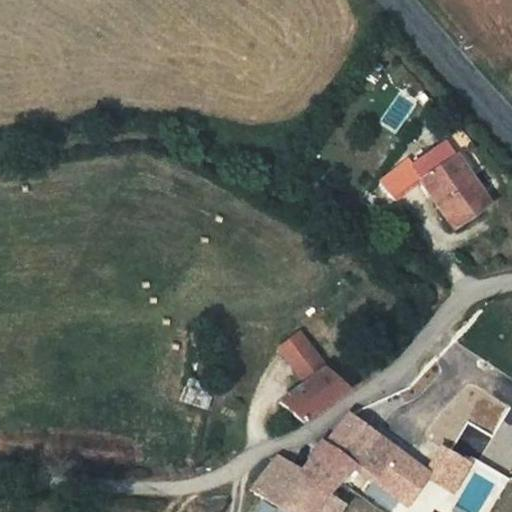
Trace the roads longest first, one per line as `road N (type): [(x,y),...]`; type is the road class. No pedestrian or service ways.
road 1 (unclassified): [(511,285),(461,292),(407,363),(305,434),(193,487),(0,476)]
road 2 (tertiary): [(511,133),(388,0)]
